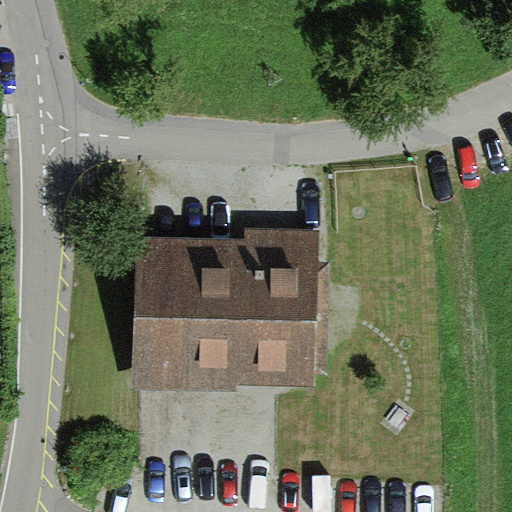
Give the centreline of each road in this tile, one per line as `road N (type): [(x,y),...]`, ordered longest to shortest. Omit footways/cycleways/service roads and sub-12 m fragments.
road 1 (residential): [(26,0),(45,135),(17,511)]
road 2 (track): [(511,103),(345,139),(45,135)]
